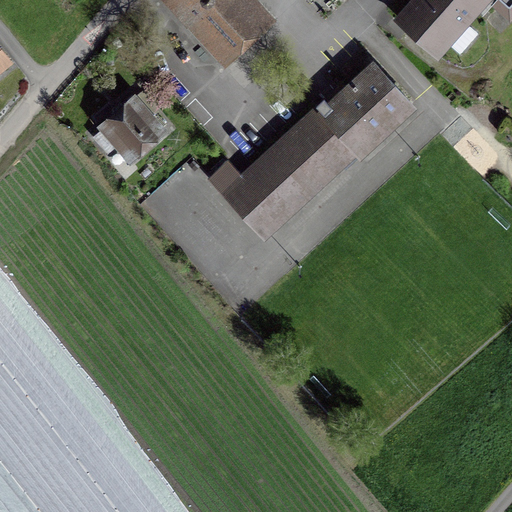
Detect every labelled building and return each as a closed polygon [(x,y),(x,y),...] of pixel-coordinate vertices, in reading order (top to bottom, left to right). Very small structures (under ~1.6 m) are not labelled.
[(174,0),(226,56),(265,19),(247,0),(174,0)] [(511,0),(419,0),(402,19),(436,49),(445,39),(458,50),(462,50),(475,35),(474,31),(462,20),(479,0),(491,0),(510,16),(511,14),(511,0)] [(0,69),(10,62),(0,49),(0,69)] [(322,111),(317,106),(241,177),(227,162),(210,178),(264,235),(356,150),(359,153),(412,103),(375,63),(322,111)] [(135,97),(102,125),(130,158),(163,129),(135,97)]
